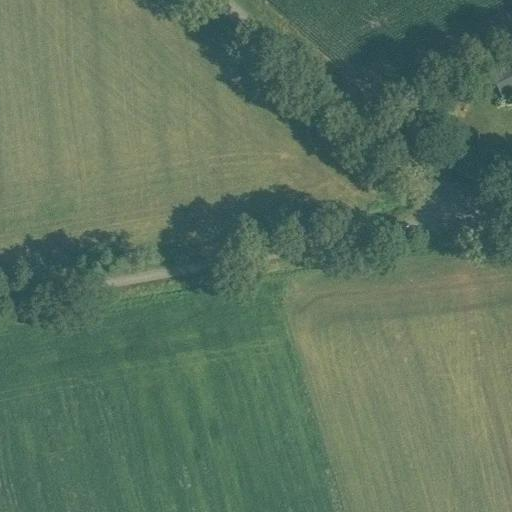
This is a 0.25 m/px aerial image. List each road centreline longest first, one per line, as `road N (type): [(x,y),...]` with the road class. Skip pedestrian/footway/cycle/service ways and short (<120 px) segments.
road 1 (unclassified): [(0,301),(470,218)]
road 2 (unclassified): [(470,218),(220,0)]
